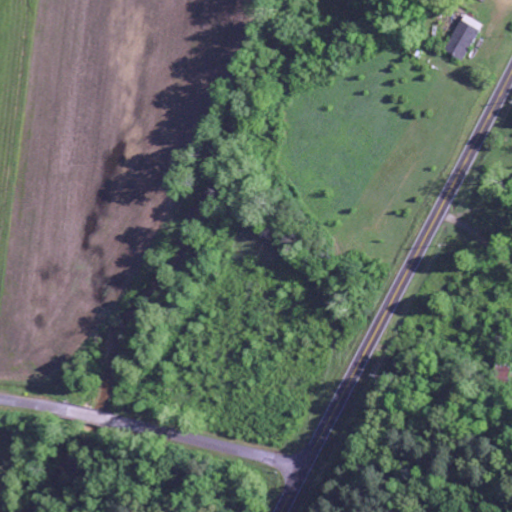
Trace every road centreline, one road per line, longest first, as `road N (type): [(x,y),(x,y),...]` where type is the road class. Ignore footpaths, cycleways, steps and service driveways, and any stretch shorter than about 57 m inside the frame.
road 1 (tertiary): [(280,511),(511,72)]
road 2 (residential): [(303,470),(0,397)]
